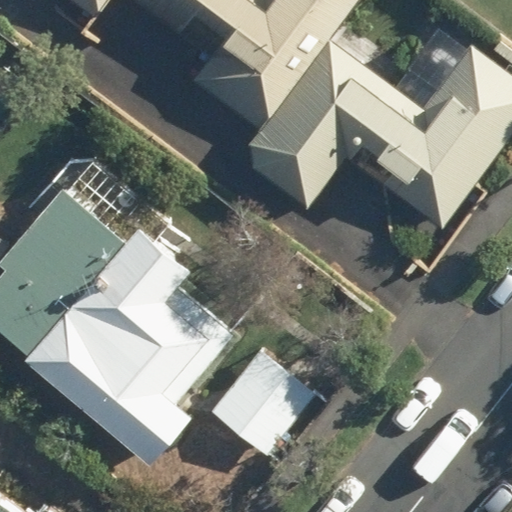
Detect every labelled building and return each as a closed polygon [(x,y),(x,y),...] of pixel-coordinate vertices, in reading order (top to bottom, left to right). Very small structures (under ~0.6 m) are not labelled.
[(262,127),(248,144),(249,161),(308,208),(350,154),(440,226),(511,136),(511,70),(479,44),(424,113),(330,38),(360,0),(71,0),(93,17),(106,0),(139,0),(211,57),(196,75),(262,127)] [(0,323),(29,349),(128,237),(68,184),(6,256),(0,262),(0,323)] [(182,405),(242,336),(180,283),(188,274),(136,228),(128,237),(29,349),(24,356),(148,464),(192,414),(182,405)] [(263,355),(213,411),(266,457),(315,401),(263,355)] [(0,511),(56,511),(46,504),(40,511),(13,511),(0,502),(0,511)]
